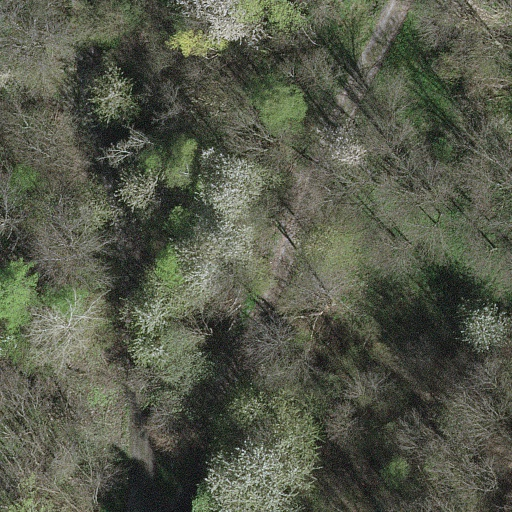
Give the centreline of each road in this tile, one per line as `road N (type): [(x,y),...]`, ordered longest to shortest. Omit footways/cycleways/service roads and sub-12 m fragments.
road 1 (track): [(168,511),(205,476),(402,0)]
road 2 (track): [(101,0),(143,511)]
